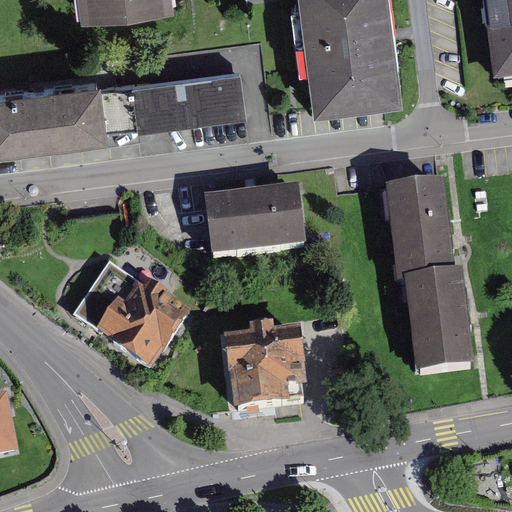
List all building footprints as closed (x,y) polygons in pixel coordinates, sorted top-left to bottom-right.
[(175,4),(174,0),(88,0),(90,16),(175,4)] [(388,0),(299,0),(313,110),(400,99),(388,0)] [(511,0),(472,0),(476,20),(511,12),(511,0)] [(490,88),(511,83),(511,12),(476,20),(490,88)] [(245,69),(92,88),(97,135),(251,116),(245,69)] [(0,87),(0,146),(97,135),(92,88),(90,77),(0,87)] [(450,272),(442,188),(386,194),(394,279),(402,278),(450,272)] [(294,195),(204,208),(212,267),(302,254),(294,195)] [(122,252),(120,222),(71,225),(74,255),(122,252)] [(450,272),(402,278),(414,379),(475,372),(463,271),(450,272)] [(97,336),(141,371),(180,323),(136,288),(97,336)] [(306,398),(293,340),(228,354),(240,412),(274,405),(306,398)] [(3,399),(0,399),(0,454),(15,451),(3,399)]
